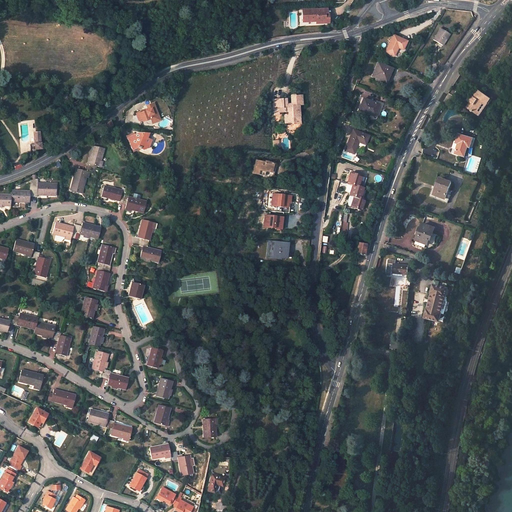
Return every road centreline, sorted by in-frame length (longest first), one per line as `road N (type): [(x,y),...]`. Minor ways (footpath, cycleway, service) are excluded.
road 1 (tertiary): [(0,178),(27,171),(169,73),(344,34)]
road 2 (residential): [(339,372),(324,356),(310,296),(326,153),(354,32)]
road 3 (residential): [(130,346),(116,304),(128,238),(121,219),(73,206),(0,227)]
road 4 (secondary): [(492,16),(423,116),(375,242)]
road 5 (residential): [(123,407),(166,436),(180,436),(196,414),(167,339),(159,334),(130,346)]
road 6 (residential): [(349,338),(392,358),(373,511)]
road 7 (secondary): [(339,372),(304,511)]
road 8 (residential): [(0,342),(123,407)]
road 9 (residential): [(375,242),(415,257),(423,276),(419,332)]
